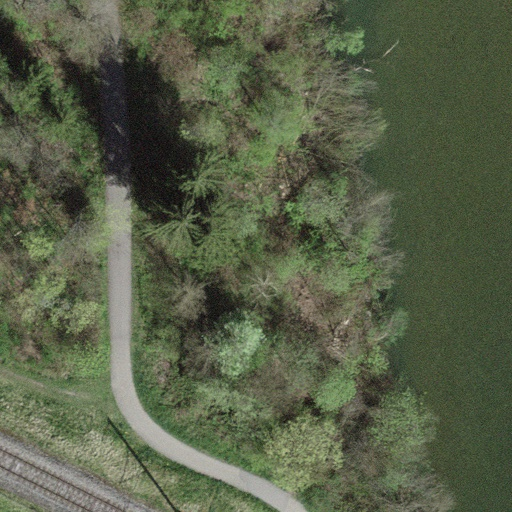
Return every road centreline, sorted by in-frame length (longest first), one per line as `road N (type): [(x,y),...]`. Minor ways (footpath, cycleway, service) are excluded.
road 1 (track): [(108,0),(116,59),(118,347),(128,395)]
road 2 (track): [(128,395),(147,434),(294,511)]
